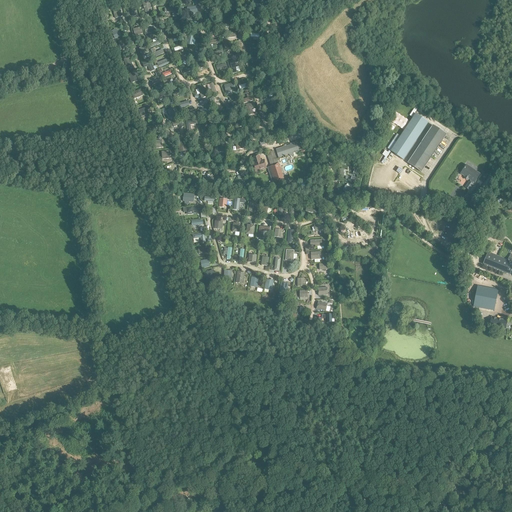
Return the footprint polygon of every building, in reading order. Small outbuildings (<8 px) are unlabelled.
[(148,0),(143,1),(146,13),(152,11),(148,0)] [(118,5),(111,7),(114,18),(122,15),(118,5)] [(217,10),(214,7),(212,9),(218,17),(221,15),(217,10)] [(209,15),(210,22),(206,23),(206,27),(211,26),(215,25),(213,14),(209,15)] [(250,17),(250,21),(255,21),(255,26),(259,26),(259,17),(250,17)] [(229,21),(221,19),(218,30),(222,31),(224,24),(228,25),(229,21)] [(144,25),(146,35),(157,32),(156,28),(149,30),(148,25),(144,25)] [(141,27),(133,29),(135,36),(143,34),(141,27)] [(118,30),(111,33),(114,39),(120,36),(118,30)] [(128,48),(125,39),(118,42),(122,51),(128,48)] [(147,46),(145,47),(139,48),(141,55),(149,53),(147,46)] [(123,58),(126,67),(133,65),(129,56),(123,58)] [(256,67),(255,62),(261,61),(260,57),(250,58),(251,62),(252,68),(256,67)] [(150,60),(143,63),(145,68),(148,66),(151,72),(155,70),(150,60)] [(267,70),(256,73),(257,78),(268,74),(267,70)] [(128,75),(132,83),(138,81),(135,72),(128,75)] [(159,77),(151,80),(152,84),(157,83),(159,89),(163,87),(159,77)] [(177,80),(167,84),(168,88),(179,83),(177,80)] [(226,92),(235,90),(233,83),(224,86),(226,92)] [(198,89),(200,94),(202,99),(206,97),(203,87),(198,89)] [(140,89),(132,93),(134,99),(143,96),(140,89)] [(183,89),(173,94),(175,98),(185,93),(183,89)] [(166,92),(156,96),(158,101),(163,99),(165,102),(169,100),(166,92)] [(275,101),(263,106),(265,110),(273,107),(275,113),(279,111),(277,106),(275,101)] [(254,102),(245,105),(248,115),(253,114),(251,108),(255,107),(254,102)] [(172,106),(169,108),(172,114),(169,116),(171,120),(178,116),(172,106)] [(147,107),(139,110),(141,116),(149,113),(147,110),(148,110),(147,107)] [(416,114),(391,152),(403,160),(428,123),(416,114)] [(182,119),(172,123),(174,128),(179,126),(180,129),(184,127),(183,124),(184,123),(182,119)] [(195,120),(186,121),(187,132),(191,131),(190,125),(195,124),(195,120)] [(154,125),(146,128),(149,135),(157,132),(154,125)] [(422,143),(408,163),(421,172),(446,135),(433,125),(421,142),(422,143)] [(256,131),(248,133),(249,139),(257,138),(256,131)] [(242,138),(235,139),(236,149),(244,149),(242,138)] [(162,140),(151,141),(152,149),(162,148),(162,140)] [(186,141),(178,142),(180,154),(187,153),(186,141)] [(290,143),(284,145),(284,147),(276,150),(279,157),(299,151),(298,149),(297,146),(296,143),(291,145),(290,143)] [(170,151),(161,152),(162,159),(171,159),(170,151)] [(278,163),(274,151),(266,153),(270,165),(278,163)] [(255,172),(266,168),(264,160),(261,161),(259,156),(253,158),(254,163),(253,164),(255,172)] [(278,164),(270,167),(274,181),(283,179),(278,164)] [(466,166),(461,174),(456,181),(466,188),(469,190),(473,185),(472,184),(474,182),(474,183),(480,175),(466,166)] [(241,175),(237,177),(239,182),(232,184),(234,189),(244,185),(241,175)] [(203,184),(212,185),(213,178),(204,177),(203,184)] [(354,190),(347,186),(346,185),(342,191),(354,198),(357,192),(354,190)] [(194,195),(183,194),(182,201),(193,202),(194,195)] [(244,200),(235,199),(233,209),(239,210),(240,203),(244,203),(244,200)] [(195,207),(183,208),(183,212),(186,212),(187,215),(193,215),(193,211),(196,211),(195,207)] [(222,222),(215,221),(214,229),(221,230),(222,222)] [(323,223),(313,226),(315,232),(325,230),(323,223)] [(253,235),(254,226),(247,225),(246,234),(253,235)] [(259,226),(257,238),(262,238),(263,231),(269,232),(269,228),(259,226)] [(282,230),(275,229),(274,237),(281,238),(282,230)] [(206,242),(205,233),(193,235),(194,239),(201,238),(202,243),(206,242)] [(294,251),(286,250),(286,261),(293,262),(294,251)] [(321,252),(310,252),(311,260),(321,260),(321,252)] [(511,254),(509,258),(508,261),(488,253),(483,264),(509,275),(511,268),(511,254)] [(256,256),(248,255),(248,263),(255,263),(256,256)] [(208,260),(200,261),(201,268),(209,267),(208,260)] [(207,280),(216,276),(213,270),(204,274),(207,280)] [(232,271),(224,271),(224,280),(231,281),(232,271)] [(244,273),(237,272),(235,283),(243,284),(244,273)] [(258,279),(251,277),(250,287),(257,288),(258,279)] [(273,281),(266,280),(264,289),(271,291),(273,281)] [(288,284),(281,283),(279,292),(286,293),(288,284)] [(473,302),(478,304),(477,309),(494,311),(498,290),(482,287),(481,288),(475,287),(473,302)] [(327,288),(317,289),(318,296),(328,295),(327,288)] [(325,312),(327,304),(318,302),(316,310),(325,312)] [(300,304),(292,303),(291,312),(299,313),(300,304)] [(505,329),(507,322),(508,320),(491,317),(490,326),(505,329)]
